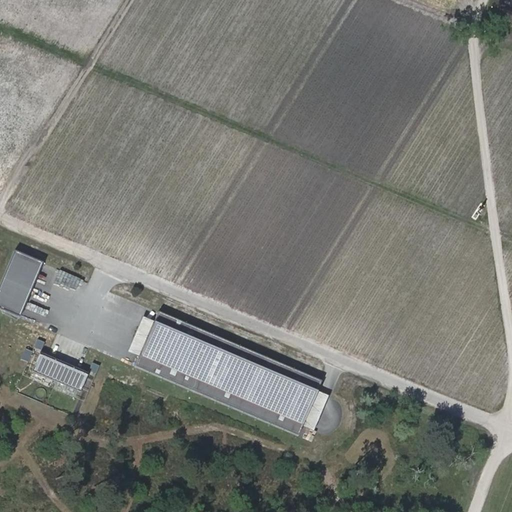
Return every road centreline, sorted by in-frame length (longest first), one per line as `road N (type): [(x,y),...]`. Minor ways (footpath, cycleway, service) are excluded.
road 1 (unclassified): [(0,223),(511,435)]
road 2 (track): [(498,234),(0,27)]
road 3 (track): [(481,28),(476,65),(511,339)]
road 4 (track): [(0,203),(128,0)]
